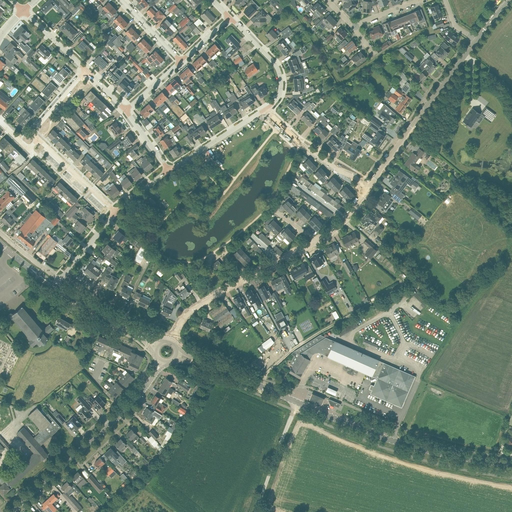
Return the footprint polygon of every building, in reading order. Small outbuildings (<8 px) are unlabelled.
[(70,13),(71,13),(59,0),(54,0),(54,1),(52,0),(49,0),(41,8),(45,13),(53,5),(52,4),(54,2),(61,9),(59,11),(64,17),(69,12),(70,13)] [(59,0),(71,13),(75,8),(73,6),(74,6),(71,3),(70,5),(65,0),(59,0)] [(141,0),(139,3),(144,8),(148,5),(148,4),(150,2),(151,4),(155,0),(150,0),(149,1),(148,0),(141,0)] [(187,0),(192,5),(191,5),(194,8),(197,5),(201,1),(199,0),(187,0)] [(248,7),(244,12),(249,17),(253,14),(256,11),(256,10),(259,7),(255,3),(251,0),(246,5),(248,7)] [(304,7),(306,9),(310,5),(308,3),(311,0),(297,0),(298,1),(299,0),(300,0),(306,5),(304,7)] [(355,0),(343,0),(346,2),(343,6),(348,11),(350,9),(351,10),(356,5),(354,2),(356,0),(355,0)] [(359,7),(358,11),(362,11),(362,12),(364,12),(364,13),(365,13),(367,14),(368,13),(368,12),(369,12),(370,13),(370,9),(371,7),(376,5),(375,2),(374,0),(373,0),(369,0),(369,1),(363,1),(362,7),(362,8),(359,7)] [(103,12),(101,13),(103,16),(105,14),(112,7),(108,3),(109,2),(108,2),(106,5),(106,4),(105,5),(103,8),(105,10),(103,12)] [(308,13),(309,11),(313,14),(322,5),(320,4),(320,5),(317,2),(313,7),(311,4),(310,5),(306,9),(305,10),(308,13)] [(86,9),(80,4),(77,6),(79,7),(78,8),(82,11),(83,12),(83,11),(83,12),(86,9)] [(177,6),(174,4),(168,10),(170,12),(172,10),(177,6)] [(151,7),(147,11),(152,17),(158,11),(154,6),(153,5),(153,6),(151,8),(151,7)] [(319,16),(322,14),(325,10),(323,8),(323,7),(322,5),(313,14),(317,18),(313,22),(315,24),(317,22),(320,20),(317,18),(319,16)] [(430,8),(432,12),(434,19),(438,18),(442,16),(441,11),(440,12),(437,5),(436,5),(435,5),(432,6),(432,7),(430,8)] [(180,16),(183,13),(177,6),(172,10),(176,14),(179,17),(180,16)] [(114,14),(115,14),(114,14),(118,10),(115,7),(114,9),(112,7),(105,14),(110,18),(114,14)] [(156,23),(157,22),(161,18),(164,15),(162,13),(165,10),(162,7),(158,11),(152,17),(154,19),(153,20),(156,23)] [(201,16),(209,24),(215,19),(207,10),(201,16)] [(426,21),(425,19),(423,14),(420,15),(418,10),(412,13),(416,21),(419,20),(420,23),(426,21)] [(262,24),(266,20),(268,22),(268,23),(272,19),(272,18),(272,19),(267,14),(266,15),(262,11),(255,18),(254,17),(251,20),(256,25),(259,27),(262,24)] [(182,27),(189,20),(190,20),(183,13),(180,16),(184,20),(179,24),(182,27)] [(416,21),(412,13),(407,15),(410,23),(414,22),(415,25),(417,25),(416,21)] [(115,28),(124,19),(123,19),(122,18),(123,17),(120,14),(117,17),(116,18),(114,21),(116,23),(113,26),(115,28)] [(325,26),(334,18),(333,16),(332,17),(329,15),(326,18),(324,16),(320,20),(317,22),(319,25),(322,23),(325,26)] [(401,17),(406,29),(408,34),(411,32),(408,28),(407,25),(410,23),(407,15),(401,17)] [(404,30),(406,29),(401,17),(396,20),(399,28),(402,26),(404,30)] [(115,28),(119,32),(122,29),(125,27),(126,27),(125,26),(129,23),(127,20),(126,21),(125,20),(126,19),(125,18),(124,19),(115,28)] [(336,19),(334,18),(325,26),(327,28),(329,27),(331,29),(337,23),(335,20),(336,19)] [(165,30),(171,24),(167,19),(164,22),(164,21),(160,25),(159,27),(164,32),(165,30)] [(189,20),(182,27),(183,27),(180,30),(182,32),(192,23),(189,20)] [(396,20),(390,22),(394,30),(395,33),(397,32),(400,31),(399,28),(396,20)] [(70,22),(68,24),(65,21),(58,28),(59,29),(59,28),(61,30),(62,29),(67,33),(74,25),(70,22)] [(386,28),(384,30),(385,34),(386,37),(391,35),(392,35),(395,34),(395,33),(394,30),(390,22),(390,21),(384,23),(386,28)] [(89,27),(87,29),(89,31),(91,29),(92,30),(95,26),(96,26),(94,24),(93,23),(89,27)] [(102,28),(101,30),(103,32),(105,31),(105,30),(110,26),(110,25),(108,23),(106,25),(102,28)] [(170,36),(174,32),(176,29),(171,24),(165,30),(170,36)] [(74,26),(74,25),(67,33),(69,36),(71,38),(70,39),(73,42),(82,32),(78,28),(78,29),(74,26)] [(125,33),(127,35),(125,37),(127,39),(135,32),(136,30),(135,30),(134,29),(134,28),(132,26),(128,30),(128,29),(128,30),(125,33)] [(369,32),(372,38),(372,40),(380,36),(383,36),(379,26),(373,28),(373,29),(369,31),(369,32)] [(20,37),(24,41),(28,38),(24,34),(26,31),(21,27),(13,35),(18,40),(20,37)] [(281,32),(283,36),(291,31),(288,27),(281,32)] [(341,40),(344,37),(347,34),(344,30),(343,31),(340,28),(334,34),(338,37),(336,39),(338,42),(341,40)] [(272,41),(276,37),(277,36),(280,33),(277,30),(274,33),(271,30),(266,35),(272,41)] [(283,36),(282,37),(284,39),(287,38),(293,33),(291,31),(283,36)] [(450,31),(447,35),(445,38),(454,45),(455,44),(456,44),(458,42),(458,41),(459,39),(456,37),(456,36),(450,31)] [(135,32),(127,39),(127,40),(129,42),(132,39),(134,42),(136,39),(137,39),(137,38),(139,36),(135,32)] [(173,39),(178,44),(185,38),(180,33),(178,35),(177,35),(173,39)] [(113,41),(118,37),(115,34),(112,37),(109,34),(107,36),(106,36),(107,37),(107,38),(110,40),(112,42),(113,41)] [(325,39),(326,39),(324,41),(326,42),(327,41),(328,42),(333,36),(330,34),(325,39)] [(77,46),(83,51),(88,45),(90,43),(85,38),(86,37),(84,35),(78,41),(80,43),(77,46)] [(118,48),(120,46),(117,43),(123,37),(120,35),(118,37),(113,41),(115,44),(114,45),(118,48)] [(234,49),(239,44),(236,40),(236,41),(231,36),(231,35),(226,41),(234,49)] [(187,36),(185,38),(178,44),(184,50),(188,46),(185,43),(190,38),(187,36)] [(138,44),(136,46),(140,50),(142,49),(147,43),(143,39),(144,39),(143,39),(141,41),(140,42),(138,44)] [(284,39),(276,45),(278,47),(281,50),(286,45),(285,44),(287,42),(284,39)] [(110,40),(106,44),(98,52),(100,54),(109,45),(111,47),(114,45),(110,40)] [(345,40),(341,43),(337,47),(340,51),(343,48),(346,51),(347,49),(350,53),(357,47),(354,44),(354,43),(352,40),(348,43),(348,42),(347,43),(345,40)] [(383,50),(390,45),(388,41),(380,46),(383,50)] [(7,59),(13,65),(17,60),(14,57),(16,54),(22,58),(24,56),(21,54),(22,53),(19,51),(20,51),(16,48),(17,48),(11,43),(3,52),(10,58),(9,61),(7,59)] [(142,53),(144,51),(146,53),(149,51),(150,50),(149,50),(152,47),(150,44),(149,45),(148,44),(149,44),(148,43),(142,49),(140,51),(142,53)] [(286,45),(281,50),(283,53),(284,55),(288,52),(290,50),(292,54),(294,53),(300,50),(299,49),(301,48),(300,46),(298,47),(297,48),(295,49),(294,47),(293,47),(290,43),(286,45)] [(436,53),(438,55),(439,56),(443,59),(448,53),(445,50),(448,46),(445,43),(441,47),(439,49),(436,53)] [(220,50),(218,47),(215,44),(210,48),(215,54),(220,50)] [(41,45),(38,49),(36,51),(45,59),(50,53),(41,45)] [(93,50),(88,45),(83,51),(88,56),(91,53),(93,55),(99,49),(96,47),(93,50)] [(398,49),(411,61),(414,57),(405,49),(403,47),(398,49)] [(215,54),(210,48),(205,52),(211,58),(215,54)] [(297,64),(301,62),(298,56),(305,52),(303,48),(302,49),(300,50),(294,53),(292,54),(295,58),(288,61),(289,63),(290,66),(297,64)] [(32,49),(26,54),(30,58),(36,52),(32,49)] [(226,54),(227,55),(226,55),(228,57),(229,58),(235,53),(232,49),(226,54)] [(150,57),(148,59),(150,61),(148,63),(150,64),(159,56),(157,54),(158,53),(156,50),(155,51),(152,53),(152,54),(149,56),(150,57)] [(355,56),(352,59),(357,65),(366,58),(361,52),(355,57),(355,56)] [(434,52),(431,56),(436,61),(439,58),(434,52)] [(236,60),(233,62),(236,65),(242,60),(238,54),(234,57),(236,60)] [(103,55),(101,57),(99,55),(96,58),(96,59),(94,61),(98,65),(106,57),(103,55)] [(106,56),(106,57),(98,65),(103,69),(102,69),(103,69),(104,68),(106,70),(113,62),(106,56)] [(159,56),(150,64),(152,67),(156,63),(158,65),(164,60),(163,59),(163,60),(159,56)] [(207,61),(205,59),(201,56),(197,60),(202,66),(207,61)] [(436,67),(435,66),(437,63),(435,60),(434,61),(429,56),(421,65),(425,68),(430,73),(436,67)] [(48,64),(51,66),(57,59),(54,57),(48,64)] [(138,64),(135,67),(138,70),(141,67),(140,66),(141,66),(143,64),(147,60),(145,58),(141,62),(138,64)] [(0,59),(0,70),(0,71),(2,68),(4,69),(7,66),(9,67),(10,68),(17,74),(20,71),(13,65),(7,59),(6,59),(4,62),(0,59)] [(107,73),(111,77),(119,68),(115,64),(118,61),(116,59),(113,62),(106,70),(107,72),(106,73),(107,73)] [(202,66),(197,60),(192,64),(197,70),(202,66)] [(29,64),(35,71),(39,67),(33,61),(29,64)] [(299,69),(301,73),(309,72),(308,69),(304,70),(301,62),(297,64),(290,66),(292,70),(291,70),(292,72),(299,69)] [(122,77),(118,73),(127,65),(125,63),(121,66),(119,68),(111,77),(115,81),(116,80),(118,82),(119,81),(122,77)] [(244,71),(246,73),(249,77),(258,70),(253,64),(246,69),(247,69),(244,71)] [(417,79),(417,80),(421,83),(427,77),(423,74),(422,73),(413,65),(411,68),(413,69),(412,70),(416,73),(419,76),(417,79)] [(65,66),(58,73),(64,78),(68,73),(70,74),(71,72),(72,72),(65,66)] [(185,68),(183,71),(184,71),(183,72),(189,77),(193,73),(188,67),(186,69),(185,68)] [(309,72),(301,73),(301,74),(301,76),(301,78),(294,79),(294,81),(294,85),(302,84),(305,84),(305,77),(306,76),(310,75),(312,74),(311,71),(309,72)] [(192,81),(189,77),(183,72),(182,73),(181,72),(179,74),(179,75),(179,76),(187,85),(192,81)] [(51,78),(55,82),(59,86),(61,84),(60,83),(64,78),(58,73),(54,78),(53,76),(51,78)] [(204,81),(201,77),(197,73),(195,75),(198,79),(197,80),(201,84),(204,81)] [(125,75),(122,77),(119,81),(121,83),(119,85),(119,84),(124,89),(131,81),(125,75)] [(182,87),(175,79),(173,81),(172,80),(170,82),(171,83),(170,83),(175,89),(179,93),(183,89),(187,93),(189,91),(186,87),(184,85),(182,87)] [(135,85),(131,81),(124,89),(128,93),(133,88),(135,90),(140,84),(137,82),(135,85)] [(46,87),(52,92),(56,87),(57,88),(59,86),(55,82),(53,85),(50,82),(46,87)] [(396,90),(394,93),(399,96),(396,99),(403,104),(402,106),(405,108),(408,103),(411,99),(405,94),(406,93),(407,93),(412,86),(407,82),(405,84),(405,85),(402,89),(401,90),(402,90),(402,92),(401,93),(396,89),(396,90)] [(175,89),(170,83),(166,87),(171,93),(175,89)] [(295,91),(300,91),(302,90),(303,93),(306,92),(314,89),(313,86),(306,89),(306,84),(305,84),(302,84),(294,85),(295,88),(294,88),(295,91)] [(196,93),(188,85),(186,87),(189,91),(193,95),(196,93)] [(258,93),(261,98),(267,93),(265,90),(266,89),(264,85),(258,89),(256,85),(250,88),(255,95),(258,93)] [(42,92),(40,94),(43,96),(47,100),(49,98),(48,97),(50,94),(52,92),(46,87),(42,92)] [(11,99),(0,90),(0,98),(7,104),(11,99)] [(88,99),(91,102),(96,96),(90,91),(84,98),(86,101),(88,99)] [(250,91),(242,96),(248,105),(251,103),(254,102),(250,96),(252,94),(250,91)] [(167,98),(166,95),(162,92),(158,96),(163,102),(167,98)] [(231,96),(235,101),(237,100),(243,109),(245,107),(248,105),(242,96),(237,99),(233,92),(230,94),(231,96)] [(288,105),(288,106),(290,107),(292,110),(300,102),(297,99),(297,98),(303,95),(303,93),(300,94),(293,95),(293,100),(292,101),(288,105)] [(392,93),(391,95),(388,98),(388,99),(398,106),(395,109),(401,114),(405,108),(402,106),(403,104),(396,99),(399,96),(394,93),(393,93),(392,93)] [(173,95),(170,97),(174,101),(175,102),(177,104),(178,104),(179,102),(177,100),(173,95)] [(47,100),(43,96),(41,99),(38,96),(34,101),(40,106),(44,101),(45,102),(47,100)] [(102,101),(96,96),(91,102),(93,105),(92,106),(94,109),(96,107),(102,101)] [(168,107),(163,102),(158,96),(153,100),(158,106),(160,107),(157,109),(161,113),(164,116),(166,114),(163,111),(168,107)] [(231,101),(225,105),(232,115),(235,113),(237,111),(233,104),(232,103),(235,101),(231,96),(230,97),(229,98),(231,101)] [(170,97),(168,99),(174,105),(176,107),(178,105),(177,104),(175,102),(174,101),(170,97)] [(0,106),(4,110),(8,105),(0,99),(0,106)] [(229,116),(232,115),(225,105),(220,108),(215,100),(213,102),(216,106),(219,111),(221,110),(222,112),(223,112),(227,118),(229,117),(229,116)] [(36,111),(40,106),(34,101),(28,108),(35,114),(37,112),(36,111)] [(102,101),(96,107),(101,112),(107,106),(102,101)] [(306,112),(301,118),(303,120),(303,119),(305,122),(313,113),(314,113),(311,110),(311,108),(311,107),(312,108),(317,104),(314,101),(311,104),(304,110),(306,112)] [(304,111),(304,110),(311,104),(309,102),(303,104),(300,102),(292,110),(295,112),(297,114),(302,109),(304,111)] [(149,104),(144,108),(150,114),(154,109),(149,104)] [(395,119),(392,117),(395,113),(384,104),(377,113),(385,119),(383,120),(385,122),(383,125),(388,128),(393,123),(394,121),(394,120),(395,119)] [(78,106),(77,105),(73,108),(78,114),(82,111),(80,109),(81,108),(79,106),(78,106)] [(10,115),(15,109),(11,106),(6,112),(10,115)] [(113,112),(107,106),(101,112),(99,115),(104,120),(106,118),(107,118),(113,112)] [(485,107),(481,113),(485,116),(490,121),(495,115),(485,107)] [(22,115),(28,120),(32,115),(33,116),(35,114),(28,108),(26,110),(23,108),(18,113),(21,115),(22,115)] [(145,118),(150,114),(144,108),(140,112),(145,118)] [(472,109),(463,121),(466,124),(467,125),(471,127),(476,121),(480,115),(480,114),(477,112),(476,111),(472,109)] [(82,111),(78,114),(83,120),(86,117),(88,116),(85,113),(85,114),(82,111)] [(317,119),(318,121),(324,116),(325,114),(322,112),(318,116),(317,115),(316,116),(313,113),(305,122),(308,124),(308,125),(310,126),(317,119)] [(203,122),(200,116),(198,113),(193,116),(195,119),(197,118),(200,123),(203,122)] [(22,115),(21,115),(17,120),(20,123),(18,125),(23,128),(25,126),(23,125),(28,120),(22,115)] [(206,120),(207,122),(211,128),(213,127),(216,125),(212,118),(210,116),(205,119),(202,115),(200,116),(203,122),(206,120)] [(221,122),(219,117),(217,115),(212,118),(216,125),(219,123),(221,122)] [(324,116),(318,121),(321,123),(314,130),(318,134),(326,126),(328,124),(325,121),(327,119),(324,116)] [(372,118),(369,122),(379,128),(381,124),(372,118)] [(115,122),(111,125),(109,127),(115,136),(116,136),(124,130),(122,127),(120,129),(115,122)] [(164,134),(163,132),(161,130),(164,127),(161,123),(153,129),(157,136),(158,136),(159,138),(164,134)] [(183,126),(181,123),(171,130),(174,134),(182,129),(181,128),(183,127),(183,126)] [(330,130),(326,126),(318,134),(323,139),(330,131),(332,133),(338,127),(335,125),(330,130)] [(206,133),(203,128),(202,126),(196,129),(201,136),(204,134),(206,133)] [(334,135),(330,139),(327,142),(329,144),(331,146),(339,138),(335,134),(340,129),(338,127),(332,133),(334,135)] [(82,128),(77,133),(84,141),(89,135),(82,128)] [(201,136),(196,129),(191,132),(196,139),(198,138),(201,136)] [(58,134),(53,130),(48,135),(52,140),(58,134)] [(55,142),(57,144),(62,138),(64,136),(60,132),(58,134),(52,140),(53,140),(52,141),(52,142),(53,141),(54,143),(55,142)] [(364,133),(362,137),(365,140),(373,146),(373,145),(375,143),(378,146),(384,138),(384,137),(378,132),(377,132),(373,139),(364,133)] [(134,141),(132,138),(133,137),(131,134),(130,134),(125,137),(125,139),(122,141),(127,147),(131,145),(130,144),(130,145),(130,144),(134,141)] [(339,138),(331,146),(334,149),(336,151),(338,149),(339,147),(341,145),(342,145),(344,146),(347,141),(348,139),(345,137),(342,135),(339,138)] [(167,136),(164,138),(160,141),(165,149),(171,145),(170,144),(175,141),(173,138),(170,140),(167,136)] [(359,137),(355,142),(357,143),(358,144),(363,147),(366,142),(365,140),(360,137),(360,136),(359,137)] [(4,148),(10,143),(4,137),(0,141),(0,148),(2,151),(4,148)] [(62,138),(57,144),(61,148),(66,143),(65,141),(62,138)] [(112,144),(114,147),(121,141),(119,139),(112,144)] [(347,141),(343,149),(351,155),(349,157),(354,161),(357,156),(359,157),(361,154),(359,153),(360,151),(356,148),(351,145),(351,144),(347,141)] [(82,144),(86,148),(81,153),(84,155),(90,149),(88,147),(84,142),(82,144)] [(10,143),(4,148),(10,154),(15,148),(10,143)] [(66,143),(61,148),(66,153),(71,147),(66,143)] [(136,144),(132,147),(127,151),(132,157),(136,154),(134,150),(139,147),(136,144)] [(185,151),(183,148),(179,151),(176,146),(170,151),(174,157),(179,154),(180,155),(185,151)] [(66,153),(70,157),(77,149),(75,148),(74,150),(71,147),(66,153)] [(15,148),(10,154),(8,155),(10,157),(12,156),(15,159),(20,153),(15,148)] [(424,153),(423,152),(419,149),(415,154),(413,153),(405,164),(411,169),(416,173),(421,167),(418,164),(421,159),(420,158),(424,153)] [(75,151),(70,157),(75,161),(77,159),(80,156),(76,152),(75,151)] [(20,153),(15,159),(20,164),(26,159),(20,153)] [(80,162),(85,166),(92,159),(87,154),(80,162)] [(367,164),(370,166),(374,161),(367,156),(358,168),(362,171),(367,164)] [(153,166),(145,157),(143,159),(141,157),(137,161),(140,165),(141,165),(147,171),(153,166)] [(37,164),(33,159),(27,165),(32,169),(37,164)] [(96,163),(92,159),(85,166),(89,170),(94,165),(96,163)] [(306,169),(312,163),(308,159),(302,165),(306,169)] [(317,167),(312,163),(306,169),(310,173),(317,167)] [(36,174),(42,168),(37,164),(32,169),(36,174)] [(89,170),(94,175),(99,169),(94,165),(89,170)] [(114,165),(107,172),(110,175),(115,181),(118,179),(112,171),(116,166),(114,165)] [(42,168),(36,174),(41,178),(46,172),(42,168)] [(131,174),(132,176),(135,180),(142,175),(136,168),(134,169),(133,168),(127,174),(129,176),(131,174)] [(321,168),(317,171),(314,174),(319,178),(325,172),(321,168)] [(104,173),(99,169),(94,175),(98,179),(104,173)] [(394,178),(390,184),(393,186),(394,187),(397,189),(400,186),(401,186),(404,182),(407,183),(415,190),(419,185),(400,171),(396,176),(397,176),(395,179),(394,178)] [(41,178),(38,181),(43,185),(45,182),(51,176),(46,172),(41,178)] [(110,175),(107,172),(100,180),(102,182),(110,175)] [(329,177),(325,172),(319,178),(323,183),(329,177)] [(121,182),(122,184),(125,188),(132,183),(127,177),(126,177),(124,174),(121,176),(122,177),(118,179),(121,182)] [(12,175),(7,179),(3,182),(4,183),(8,180),(23,195),(28,190),(12,175)] [(48,187),(49,186),(50,186),(55,181),(51,176),(45,182),(42,185),(44,187),(48,187)] [(333,177),(329,181),(327,183),(331,188),(337,182),(333,177)] [(54,188),(59,192),(64,186),(59,182),(54,188)] [(335,192),(338,189),(341,186),(337,182),(331,188),(335,192)] [(120,193),(120,192),(114,184),(106,190),(110,195),(111,194),(114,198),(114,197),(119,193),(120,193)] [(64,186),(59,192),(63,196),(69,191),(64,186)] [(343,197),(350,191),(345,186),(339,192),(343,197)] [(0,211),(15,197),(9,191),(0,198),(0,211)] [(28,191),(22,196),(26,199),(27,198),(32,204),(36,199),(28,191)] [(68,201),(73,195),(69,191),(63,196),(68,201)] [(354,195),(350,191),(343,197),(348,201),(354,195)] [(404,195),(398,191),(395,194),(401,199),(404,195)] [(380,196),(375,203),(379,206),(380,205),(381,205),(383,207),(382,208),(386,211),(392,202),(389,200),(391,197),(389,195),(388,194),(385,192),(381,197),(380,196)] [(398,202),(401,199),(395,194),(392,198),(398,202)] [(68,201),(72,205),(78,199),(73,195),(68,201)] [(25,199),(22,196),(13,205),(16,208),(25,199)] [(285,202),(282,205),(286,210),(292,204),(295,202),(289,196),(284,200),(285,202)] [(53,207),(52,208),(56,213),(59,210),(60,208),(56,204),(53,207)] [(292,204),(286,210),(291,214),(293,212),(293,213),(297,209),(297,208),(292,204)] [(78,209),(77,208),(74,205),(70,210),(74,214),(78,209)] [(82,217),(86,220),(90,223),(94,218),(92,217),(93,215),(91,213),(93,210),(87,206),(85,208),(83,211),(86,213),(82,217)] [(302,207),(299,210),(296,213),(300,218),(306,211),(302,207)] [(409,212),(419,220),(423,215),(414,207),(409,212)] [(44,230),(48,234),(60,220),(55,216),(50,222),(36,210),(32,214),(30,212),(23,221),(25,223),(20,229),(20,230),(19,230),(18,230),(16,233),(16,234),(18,236),(17,237),(30,248),(35,242),(44,230)] [(69,220),(70,218),(74,214),(70,210),(66,214),(59,222),(61,223),(66,218),(69,220)] [(306,211),(300,218),(304,222),(310,216),(306,211)] [(370,211),(365,217),(364,216),(360,221),(367,227),(371,222),(377,227),(374,231),(379,235),(384,229),(379,225),(380,224),(378,222),(382,217),(376,212),(374,215),(370,211)] [(8,228),(12,224),(15,222),(7,214),(1,220),(2,220),(5,224),(8,228)] [(312,227),(319,221),(314,216),(308,222),(312,227)] [(269,232),(277,224),(276,223),(277,221),(274,219),(272,220),(270,218),(270,217),(266,221),(267,221),(269,224),(264,228),(268,233),(269,232)] [(74,227),(75,229),(79,232),(81,233),(84,229),(82,228),(84,226),(79,221),(76,219),(74,221),(77,224),(74,227)] [(323,225),(319,221),(312,227),(317,231),(323,225)] [(282,228),(277,224),(269,232),(273,237),(275,234),(282,228)] [(61,229),(67,234),(69,230),(64,226),(61,229)] [(285,238),(291,232),(287,227),(281,233),(285,238)] [(125,237),(118,231),(113,237),(120,243),(122,240),(125,242),(128,238),(129,239),(128,240),(134,246),(135,245),(139,249),(141,245),(128,234),(125,237)] [(296,236),(291,232),(285,238),(289,242),(296,236)] [(359,240),(357,236),(354,232),(342,239),(346,247),(359,240)] [(62,246),(64,243),(67,246),(73,239),(68,234),(63,240),(61,238),(58,242),(62,246)] [(49,238),(36,253),(44,259),(49,253),(53,248),(56,245),(58,242),(50,236),(49,238)] [(364,243),(370,248),(364,254),(370,259),(374,255),(375,256),(380,251),(367,239),(364,243)] [(325,249),(327,254),(330,258),(339,253),(333,243),(330,245),(331,246),(325,249)] [(117,255),(119,252),(116,249),(115,250),(108,244),(103,250),(107,253),(106,254),(110,257),(114,252),(117,255)] [(233,254),(238,258),(244,252),(240,248),(233,254)] [(138,252),(135,258),(136,259),(139,261),(142,262),(145,256),(144,255),(146,252),(141,249),(139,252),(138,252)] [(244,252),(238,258),(242,263),(248,256),(244,252)] [(320,255),(318,252),(315,254),(315,253),(312,254),(313,255),(310,257),(313,262),(314,262),(316,266),(323,262),(326,260),(322,254),(320,255)] [(248,256),(242,263),(246,267),(252,261),(248,256)] [(110,258),(108,261),(110,263),(114,265),(116,267),(118,264),(116,262),(112,259),(113,259),(112,258),(111,259),(110,258)] [(84,272),(88,275),(97,263),(93,260),(84,272)] [(222,265),(221,264),(218,260),(212,265),(216,270),(222,265)] [(347,261),(343,263),(348,272),(352,270),(347,261)] [(100,266),(97,263),(88,275),(89,276),(90,275),(95,279),(95,280),(102,272),(98,269),(100,266)] [(305,267),(303,264),(290,271),(296,281),(303,277),(305,276),(307,280),(315,276),(309,265),(305,267)] [(157,273),(161,277),(163,274),(165,272),(161,268),(158,271),(159,271),(157,273)] [(109,274),(111,272),(106,269),(100,278),(104,281),(105,280),(109,282),(107,286),(109,287),(109,288),(112,290),(112,289),(113,289),(115,286),(116,286),(117,283),(116,283),(118,279),(112,275),(112,276),(109,274)] [(179,272),(175,275),(180,281),(185,276),(182,273),(181,275),(179,272)] [(124,281),(123,282),(120,286),(123,288),(120,293),(128,298),(131,291),(126,288),(129,283),(132,277),(126,274),(124,278),(125,279),(124,281)] [(274,288),(275,287),(277,292),(284,288),(284,289),(289,286),(283,275),(278,278),(271,282),(274,288)] [(328,295),(337,289),(332,281),(329,284),(325,279),(320,282),(328,295)] [(312,296),(317,294),(313,283),(308,286),(312,296)] [(189,293),(186,289),(186,288),(183,285),(181,287),(183,290),(179,294),(182,299),(189,293)] [(259,288),(258,289),(264,299),(267,297),(269,300),(274,297),(269,289),(266,291),(266,290),(264,286),(262,286),(262,285),(258,287),(259,288)] [(257,305),(262,303),(257,293),(253,295),(251,289),(249,290),(247,291),(246,292),(245,293),(251,303),(254,301),(257,305)] [(276,291),(272,293),(280,308),(283,306),(276,291)] [(414,296),(425,307),(430,302),(418,291),(414,296)] [(136,292),(133,297),(137,298),(138,297),(140,298),(137,303),(143,306),(144,305),(147,306),(146,307),(147,307),(149,302),(151,299),(143,295),(139,293),(139,294),(136,292)] [(171,308),(171,309),(176,299),(175,298),(176,297),(171,292),(169,295),(161,312),(169,316),(171,310),(170,310),(171,308)] [(234,298),(233,299),(236,305),(237,305),(239,309),(244,307),(245,308),(249,316),(252,314),(243,297),(240,299),(239,296),(238,297),(237,295),(234,297),(234,298)] [(234,318),(226,306),(223,302),(209,312),(221,328),(234,318)] [(40,345),(42,344),(43,344),(43,345),(44,345),(45,345),(45,344),(46,344),(46,343),(47,343),(47,342),(47,341),(46,340),(48,338),(46,335),(53,329),(49,324),(45,328),(42,325),(42,326),(24,305),(23,307),(22,306),(13,314),(11,313),(9,314),(8,316),(8,318),(10,319),(13,318),(28,337),(27,338),(30,341),(29,342),(32,346),(38,342),(40,345)] [(283,315),(275,319),(280,329),(288,325),(283,315)] [(59,317),(55,323),(67,330),(68,327),(72,329),(74,325),(70,323),(70,324),(59,317)] [(213,323),(204,319),(205,317),(204,317),(200,327),(209,331),(214,321),(213,321),(213,323)] [(355,321),(337,332),(340,337),(358,327),(355,321)] [(358,370),(372,376),(378,360),(320,335),(294,351),(291,354),(294,356),(290,363),(293,365),(289,372),(299,378),(313,354),(318,352),(345,364),(343,368),(344,370),(348,372),(348,373),(352,375),(353,374),(356,375),(358,370)] [(97,351),(98,351),(104,339),(99,336),(95,345),(99,347),(97,351)] [(270,337),(261,344),(265,350),(274,343),(270,337)] [(104,339),(98,351),(100,352),(102,348),(106,350),(110,341),(104,339)] [(377,345),(364,339),(362,343),(375,349),(377,345)] [(108,356),(109,356),(115,343),(110,341),(106,350),(110,351),(108,356)] [(115,343),(109,356),(111,357),(114,352),(117,353),(121,345),(116,342),(115,343)] [(119,359),(121,360),(127,347),(121,345),(117,353),(121,355),(119,359)] [(125,357),(128,358),(131,352),(132,350),(127,347),(121,360),(123,361),(125,357)] [(133,369),(137,370),(143,357),(139,355),(138,355),(136,354),(131,352),(128,358),(127,360),(130,362),(128,368),(132,370),(133,369)] [(378,360),(372,376),(377,378),(370,394),(401,407),(415,376),(378,360)] [(121,372),(120,374),(130,383),(134,378),(127,372),(124,375),(121,372)] [(119,374),(118,375),(122,378),(119,381),(126,388),(130,383),(120,374),(119,374)] [(166,378),(162,384),(168,388),(168,387),(168,388),(169,387),(172,382),(166,378)] [(110,382),(109,384),(119,393),(123,389),(116,382),(113,386),(110,382)] [(189,389),(186,387),(178,382),(177,385),(187,392),(189,389)] [(115,398),(119,393),(109,384),(107,385),(111,388),(108,392),(115,398)] [(162,384),(158,391),(166,396),(168,393),(171,395),(173,392),(175,393),(175,392),(176,391),(169,387),(168,388),(168,387),(168,388),(162,384)] [(337,391),(328,387),(326,392),(335,396),(337,391)] [(323,404),(326,397),(313,392),(311,399),(323,404)] [(167,407),(160,402),(158,401),(160,398),(155,395),(151,402),(157,406),(155,409),(159,412),(159,411),(162,414),(167,407)] [(86,400),(93,407),(96,405),(99,409),(105,404),(99,396),(94,401),(90,397),(86,400)] [(334,406),(339,408),(340,404),(330,399),(328,400),(330,405),(334,407),(334,406)] [(78,412),(77,412),(82,418),(86,421),(87,420),(88,420),(89,419),(90,419),(91,418),(90,417),(92,416),(88,412),(87,411),(87,409),(89,407),(86,403),(83,400),(79,403),(80,404),(83,407),(78,412)] [(0,452),(4,449),(1,445),(0,444),(0,481),(3,484),(0,486),(0,490),(4,495),(10,489),(8,486),(10,485),(11,486),(41,460),(42,460),(48,455),(43,450),(40,446),(60,427),(48,413),(45,416),(37,408),(28,415),(41,430),(39,432),(39,433),(33,438),(24,427),(17,433),(34,453),(6,479),(2,475),(1,476),(0,473),(0,457),(1,457),(0,455),(0,452)] [(146,408),(145,410),(145,411),(155,418),(159,420),(162,414),(159,412),(155,409),(154,408),(154,409),(152,411),(147,408),(146,408)] [(53,414),(55,417),(62,424),(65,421),(59,414),(56,411),(53,414)] [(144,411),(143,413),(144,414),(143,415),(147,417),(145,420),(151,424),(155,418),(145,411),(145,412),(144,411)] [(68,422),(66,424),(68,426),(71,430),(72,430),(72,429),(73,428),(74,428),(76,430),(78,428),(79,428),(81,427),(81,426),(82,425),(78,421),(74,416),(68,421),(68,422)] [(172,419),(168,424),(174,429),(178,424),(172,419)] [(139,437),(135,433),(132,429),(126,434),(131,439),(133,442),(136,439),(139,437)] [(157,438),(159,437),(152,429),(149,433),(158,443),(160,442),(157,438)] [(151,436),(148,439),(147,439),(154,447),(155,446),(160,452),(158,455),(160,456),(163,449),(151,436)] [(126,448),(124,445),(125,444),(121,439),(115,444),(119,449),(122,452),(126,448)] [(129,442),(126,445),(133,453),(136,450),(129,442)] [(111,448),(104,454),(105,454),(109,459),(112,462),(117,458),(118,459),(117,460),(119,462),(120,462),(122,465),(126,461),(117,451),(115,453),(111,448)] [(94,464),(95,466),(96,465),(98,468),(101,465),(105,470),(104,471),(108,475),(109,475),(114,470),(105,461),(104,462),(100,458),(94,463),(94,464)] [(150,464),(144,458),(142,461),(147,467),(150,464)] [(87,477),(91,474),(86,469),(82,471),(87,477)] [(71,478),(75,481),(79,486),(81,488),(87,482),(83,477),(78,472),(71,478)] [(103,489),(91,475),(88,479),(92,483),(93,482),(95,485),(94,486),(98,490),(97,489),(100,486),(103,489),(102,489),(103,489)] [(67,482),(61,487),(64,491),(65,491),(69,496),(72,492),(73,492),(74,491),(77,488),(73,484),(71,486),(67,482)] [(89,496),(95,491),(91,486),(85,491),(89,496)] [(54,494),(48,499),(54,506),(58,503),(56,501),(58,499),(58,498),(57,498),(59,496),(58,494),(55,496),(54,494)] [(44,506),(42,508),(43,510),(46,508),(49,511),(53,511),(57,509),(54,506),(48,499),(42,504),(44,506)] [(75,503),(72,506),(77,511),(81,507),(76,502),(75,503)]
